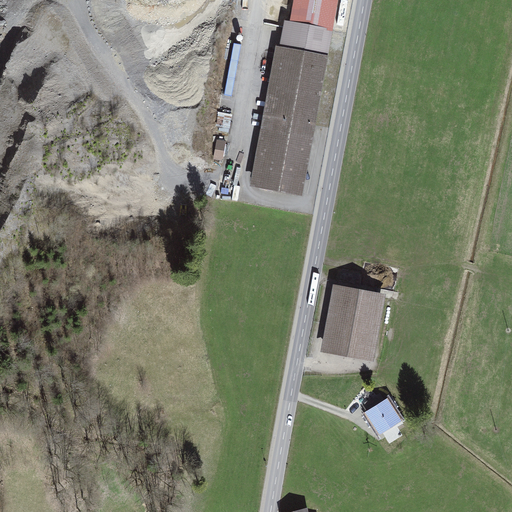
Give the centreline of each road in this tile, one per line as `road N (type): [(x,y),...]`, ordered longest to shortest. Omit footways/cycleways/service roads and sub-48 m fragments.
road 1 (tertiary): [(269,511),(362,0)]
road 2 (unknown): [(242,154),(271,0)]
